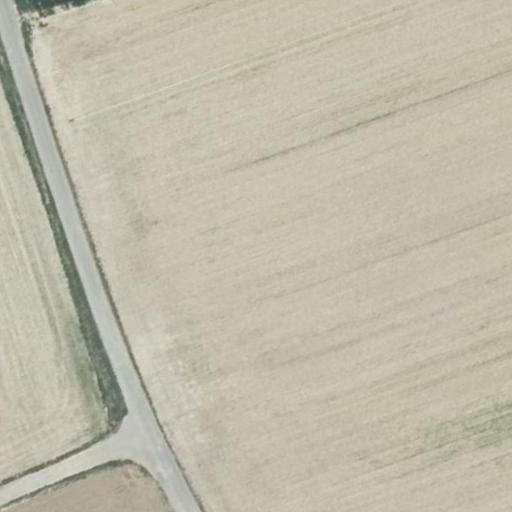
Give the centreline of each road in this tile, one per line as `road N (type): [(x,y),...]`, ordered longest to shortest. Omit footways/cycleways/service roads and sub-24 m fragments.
road 1 (unclassified): [(0,0),(116,358),(189,511)]
road 2 (track): [(0,493),(148,431)]
